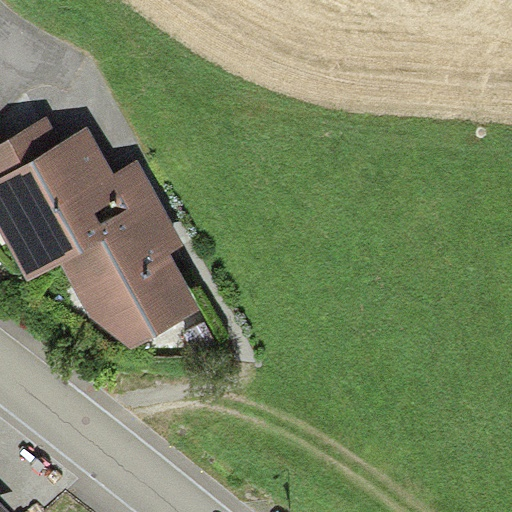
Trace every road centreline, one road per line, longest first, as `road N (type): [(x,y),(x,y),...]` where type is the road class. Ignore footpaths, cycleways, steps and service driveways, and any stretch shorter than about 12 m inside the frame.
road 1 (track): [(98,443),(173,396),(264,423),(419,511)]
road 2 (tertiary): [(0,365),(183,511)]
